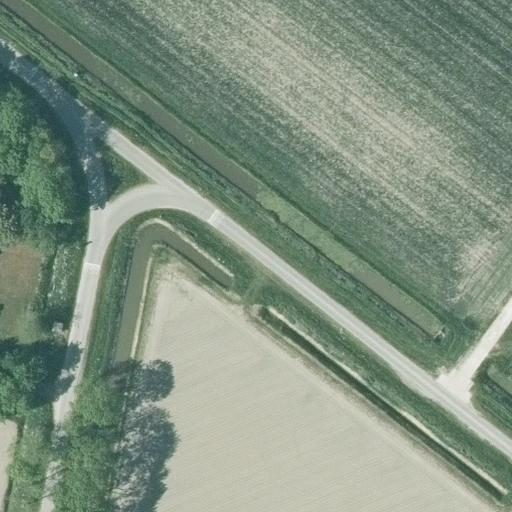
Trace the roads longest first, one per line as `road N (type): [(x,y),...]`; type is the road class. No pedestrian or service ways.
road 1 (unclassified): [(187,199),(511,451)]
road 2 (unclassified): [(45,511),(97,237)]
road 3 (unclassified): [(77,114),(187,199)]
road 4 (unclassified): [(97,237),(77,114)]
